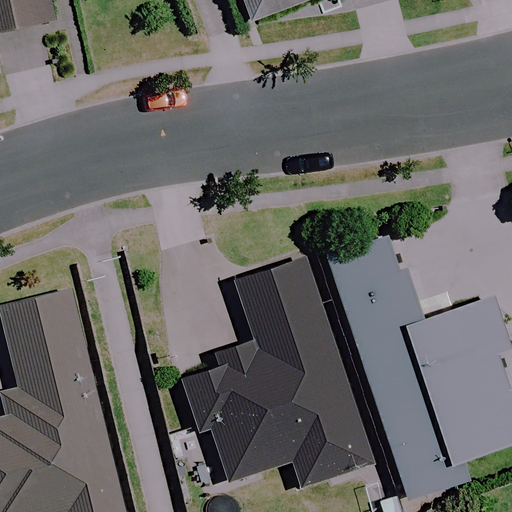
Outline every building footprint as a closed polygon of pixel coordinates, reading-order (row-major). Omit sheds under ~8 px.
[(0,0),(0,34),(59,20),(54,0),(0,0)] [(246,0),(256,26),(325,0),(349,0),(354,12),(386,0),(246,0)] [(403,233),(336,254),(411,499),(470,481),(463,459),(511,444),(511,339),(499,298),(429,319),(403,233)] [(357,401),(315,260),(240,283),(258,344),(182,367),(203,435),(215,431),(232,485),(296,465),(304,491),(378,469),(357,401)] [(130,511),(79,295),(7,312),(25,389),(6,394),(12,420),(0,422),(0,511),(130,511)]
